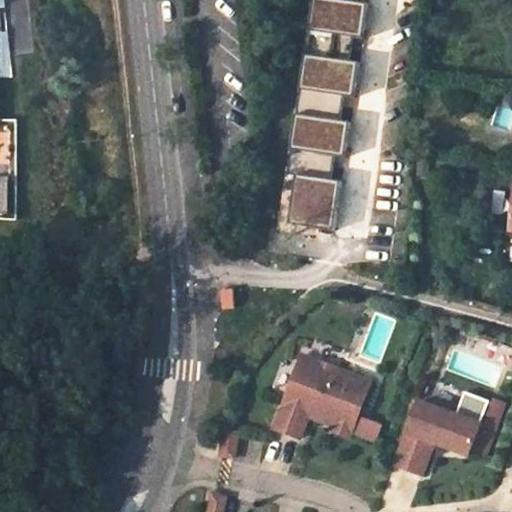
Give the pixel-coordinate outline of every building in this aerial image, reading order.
[(0,0),(0,77),(16,78),(6,0),(0,0)] [(311,0),(310,32),(362,34),(363,0),(311,0)] [(292,148),(343,154),(347,118),(339,117),(342,95),(351,96),(356,60),(303,54),(292,148)] [(290,218),(331,225),(338,180),(297,174),(290,218)] [(346,435),(368,380),(300,352),(270,425),(286,431),(296,435),(307,409),(316,412),(314,417),(330,423),(328,428),(346,435)] [(477,424),(479,419),(455,409),(453,414),(416,400),(391,462),(407,469),(418,473),(431,441),(464,455),(467,449),(477,424)] [(477,424),(467,449),(482,454),(491,430),(477,424)] [(233,455),(238,430),(226,428),(221,453),(233,455)] [(221,511),(223,503),(211,501),(208,511),(221,511)]
